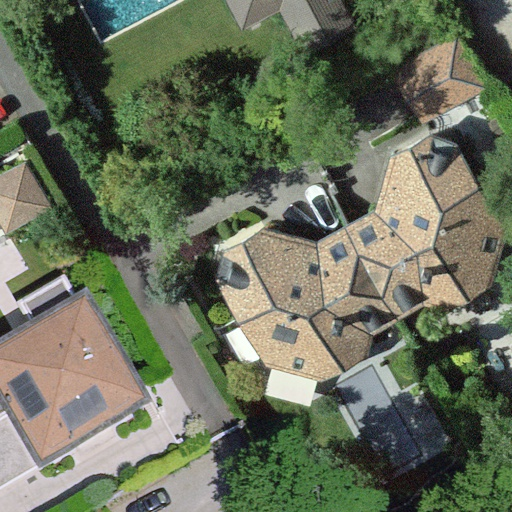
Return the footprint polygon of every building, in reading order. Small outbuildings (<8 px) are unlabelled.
[(233,0),(242,16),(270,0),(283,0),(300,32),(345,8),(340,0),(233,0)] [(455,28),(396,60),(424,112),(483,80),(455,28)] [(225,238),(219,265),(267,350),(316,363),(362,340),(366,319),(422,287),(446,294),(485,272),(497,218),(451,131),(428,126),(391,146),(375,202),(312,235),(258,220),(225,238)] [(47,197),(21,154),(0,166),(0,217),(3,223),(47,197)] [(0,489),(137,409),(61,280),(19,304),(36,332),(0,353),(0,489)]
